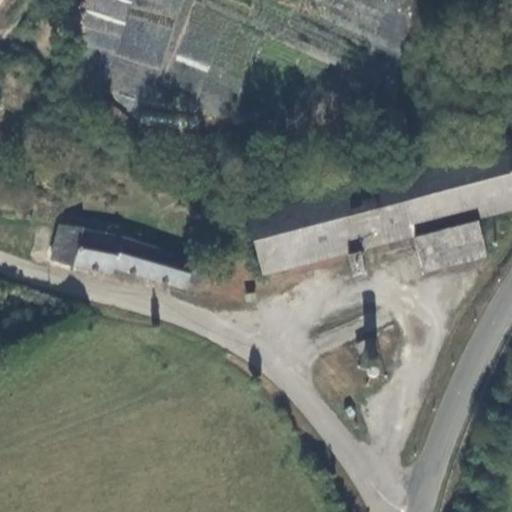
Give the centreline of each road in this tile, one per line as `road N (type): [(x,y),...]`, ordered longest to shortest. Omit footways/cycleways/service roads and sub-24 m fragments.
road 1 (unclassified): [(410,511),(385,499),(294,387),(253,352),(171,312),(0,261)]
road 2 (tertiary): [(422,511),(470,369),(511,294)]
